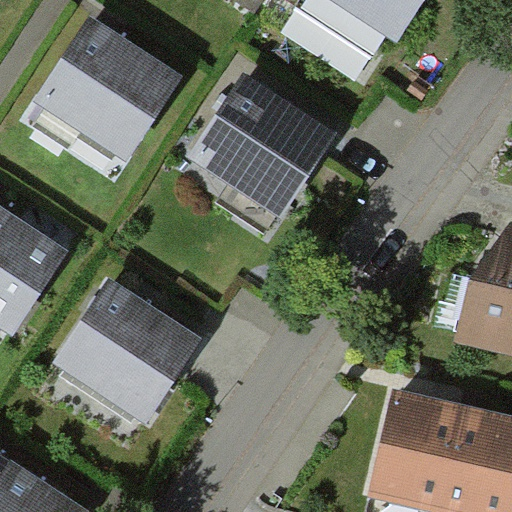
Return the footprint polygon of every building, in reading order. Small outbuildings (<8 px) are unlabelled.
[(307,0),(374,42),(390,16),(364,0),(307,0)] [(364,0),(390,16),(405,25),(421,0),(364,0)] [(88,19),(36,100),(127,158),(179,77),(88,19)] [(241,70),(194,146),(287,203),(334,127),(241,70)] [(0,205),(0,323),(16,334),(70,251),(0,205)] [(511,228),(472,285),(457,341),(511,354),(511,228)] [(104,283),(57,358),(150,416),(197,340),(104,283)] [(397,394),(372,494),(446,511),(508,511),(511,497),(511,422),(488,417),(431,403),(397,394)] [(0,511),(83,511),(85,509),(40,479),(0,452),(0,511)]
